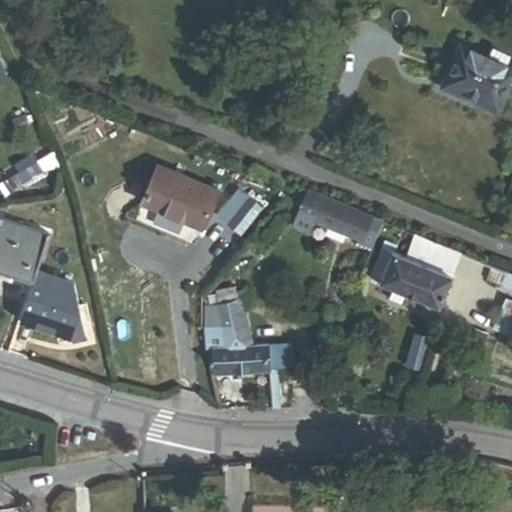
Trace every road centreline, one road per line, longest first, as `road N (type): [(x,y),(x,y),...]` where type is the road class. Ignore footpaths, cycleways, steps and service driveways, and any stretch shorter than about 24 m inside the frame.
road 1 (residential): [(2,0),(32,67),(511,256)]
road 2 (tertiary): [(194,432),(435,436),(511,449)]
road 3 (residential): [(0,491),(146,462),(194,432)]
road 4 (tertiary): [(0,377),(194,432)]
